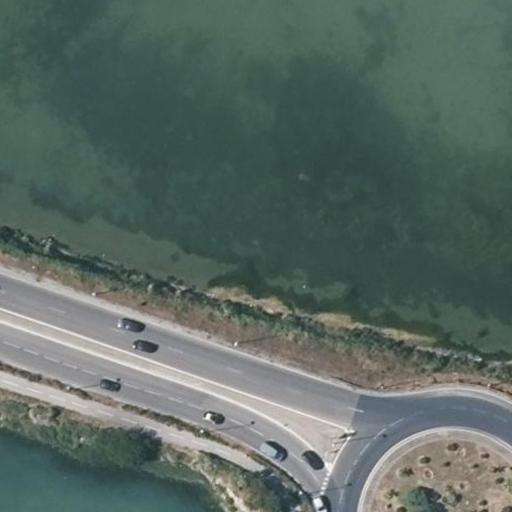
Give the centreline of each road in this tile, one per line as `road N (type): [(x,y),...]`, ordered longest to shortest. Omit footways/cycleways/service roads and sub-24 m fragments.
road 1 (primary): [(403,416),(319,399),(0,286)]
road 2 (primary): [(0,334),(272,437),(331,511)]
road 3 (primary): [(403,416),(354,461),(339,511)]
